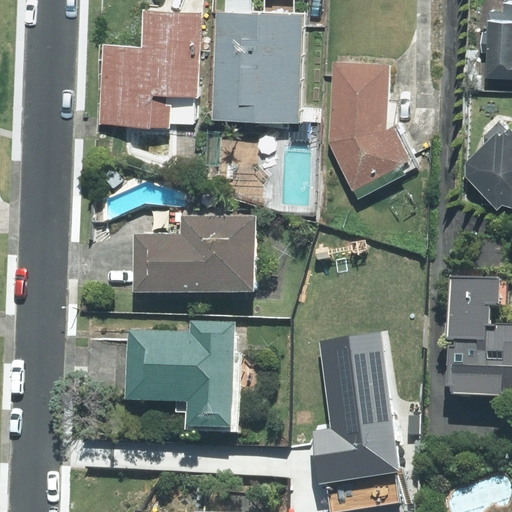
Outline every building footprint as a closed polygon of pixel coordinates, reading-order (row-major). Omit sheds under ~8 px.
[(225,0),(225,13),(251,14),(251,0),(225,0)] [(511,4),(504,4),(504,12),(491,12),(491,21),(487,21),(487,33),(483,33),(482,53),(486,53),(485,78),(511,79),(511,4)] [(195,123),(201,14),(144,11),(142,48),(106,46),(101,124),(169,127),(169,122),(195,123)] [(300,122),(303,15),(251,14),(225,13),(216,13),(212,120),(300,122)] [(333,63),(328,142),(358,196),(415,166),(395,127),(396,100),(388,100),(390,66),(333,63)] [(497,210),(502,205),(511,208),(511,131),(509,129),(506,131),(499,122),(484,136),(484,145),(466,162),(465,176),(497,210)] [(254,291),(254,217),(182,217),(182,235),(135,235),(135,290),(254,291)] [(499,278),(450,276),(446,386),(451,386),(451,393),(501,395),(501,390),(511,390),(511,325),(489,324),(489,303),(498,304),(499,278)] [(234,351),(235,322),(191,320),(190,333),(129,330),(126,398),(177,400),(177,411),(186,411),(186,430),(238,432),(241,351),(234,351)] [(400,472),(381,334),(319,342),(332,429),(313,432),(320,483),(328,482),(332,511),(401,502),(397,472),(400,472)]
